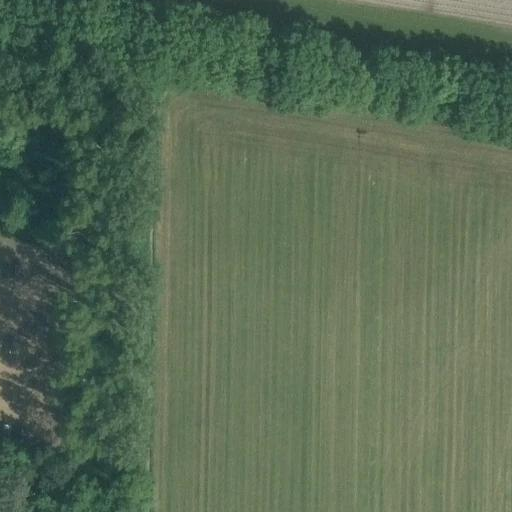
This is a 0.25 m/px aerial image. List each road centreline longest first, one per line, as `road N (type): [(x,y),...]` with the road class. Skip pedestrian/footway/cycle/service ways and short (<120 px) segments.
road 1 (unclassified): [(511,103),(0,18)]
road 2 (unknown): [(0,391),(19,378),(41,336),(38,316),(0,301)]
